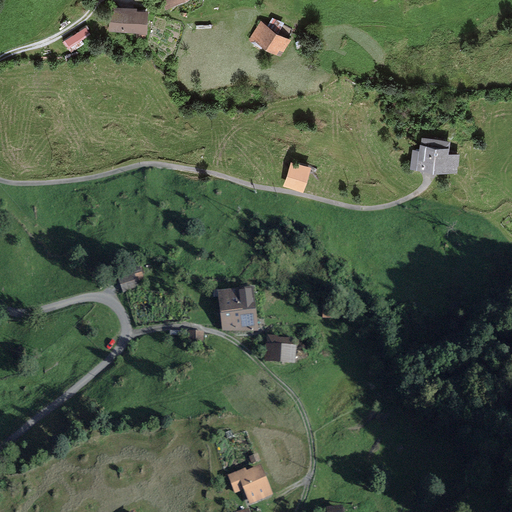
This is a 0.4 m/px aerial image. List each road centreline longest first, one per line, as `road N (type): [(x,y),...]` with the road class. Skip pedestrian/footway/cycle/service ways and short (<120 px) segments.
road 1 (track): [(377,208),(151,163),(76,179),(0,179)]
road 2 (unclassified): [(0,304),(24,312),(99,296),(116,305),(126,326),(113,356),(0,449)]
road 3 (track): [(126,332),(180,327),(223,334),(281,382),(304,412),(313,449),(296,511)]
